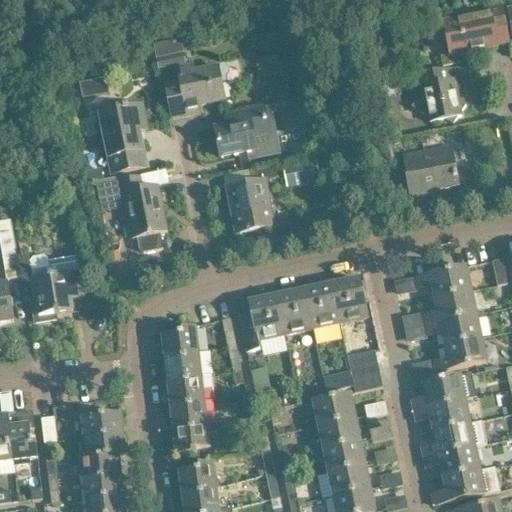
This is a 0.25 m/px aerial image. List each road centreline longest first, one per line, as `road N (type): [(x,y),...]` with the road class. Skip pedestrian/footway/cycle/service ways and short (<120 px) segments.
road 1 (residential): [(424,511),(371,250)]
road 2 (residential): [(213,287),(180,126)]
road 3 (residential): [(213,287),(371,250)]
road 4 (residential): [(157,511),(140,365)]
road 5 (residential): [(371,250),(511,223)]
road 6 (residential): [(0,381),(140,365)]
road 7 (residential): [(140,365),(143,320),(159,305),(213,287)]
